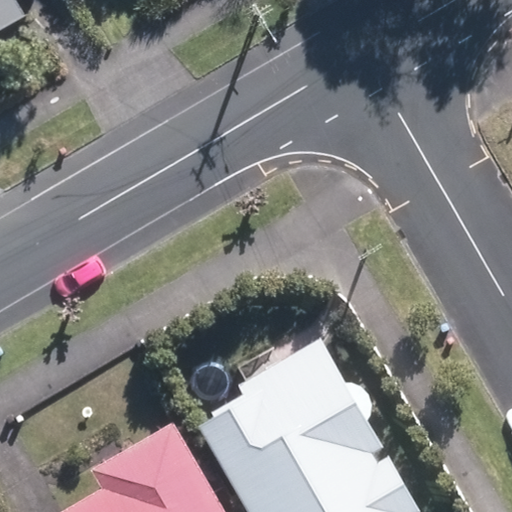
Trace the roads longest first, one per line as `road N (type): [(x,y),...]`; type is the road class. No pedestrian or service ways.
road 1 (residential): [(367,47),(0,262)]
road 2 (residential): [(367,47),(511,296)]
